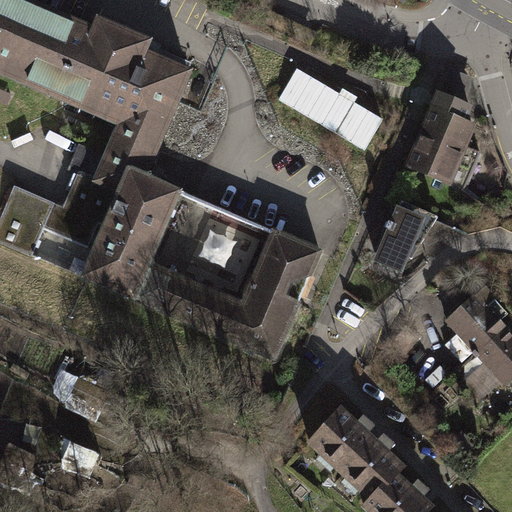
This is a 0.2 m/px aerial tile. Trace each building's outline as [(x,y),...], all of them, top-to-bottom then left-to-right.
[(11,0),(0,0),(0,86),(83,122),(61,173),(72,178),(59,208),(8,187),(0,204),(0,245),(80,279),(125,175),(146,184),(156,159),(192,76),(146,57),(152,42),(96,18),(90,33),(11,0)] [(382,121),(294,67),(274,101),(362,154),(382,121)] [(445,105),(419,165),(459,183),(485,123),(445,105)] [(271,367),(318,258),(146,184),(125,175),(80,279),(78,285),(82,287),(271,367)] [(412,203),(389,254),(414,266),(438,215),(412,203)] [(485,284),(443,322),(481,365),(461,382),(479,402),(499,384),(504,390),(511,382),(511,332),(501,320),(507,315),(495,302),(498,299),(485,284)] [(339,412),(309,441),(346,480),(376,511),(433,511),(427,505),(415,493),(375,450),(339,412)]
